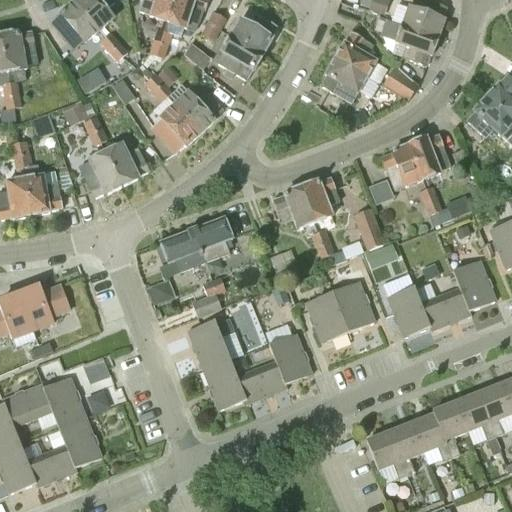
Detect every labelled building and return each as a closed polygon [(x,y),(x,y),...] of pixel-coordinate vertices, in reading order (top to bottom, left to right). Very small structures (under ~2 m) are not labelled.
[(106,41),(110,37),(104,31),(115,21),(107,12),(115,5),(110,0),(77,0),(73,4),(100,34),(106,41)] [(165,35),(175,0),(144,0),(140,15),(149,18),(148,21),(159,25),(153,44),(167,48),(171,37),(165,35)] [(175,0),(165,35),(171,37),(171,36),(177,38),(179,31),(186,34),(187,32),(196,35),(199,26),(207,0),(206,0),(175,0)] [(361,0),(359,7),(368,11),(372,2),(366,0),(361,0)] [(372,0),(372,2),(368,11),(368,12),(383,18),(389,3),(381,0),(372,0)] [(401,27),(438,41),(445,23),(443,22),(447,11),(414,0),(411,9),(408,8),(401,27)] [(84,48),(100,34),(73,4),(59,16),(62,19),(53,26),(69,44),(75,52),(82,45),(84,48)] [(209,24),(220,31),(225,22),(214,16),(209,24)] [(231,37),(264,57),(272,42),(271,42),(277,31),(254,18),(248,29),(239,22),(231,37)] [(213,44),(220,31),(209,24),(202,38),(213,44)] [(432,59),(438,41),(401,27),(394,47),(405,51),(401,60),(427,69),(430,58),(432,59)] [(0,38),(0,40),(7,77),(25,74),(21,48),(32,46),(30,35),(19,36),(19,35),(0,38)] [(124,59),(128,55),(127,54),(111,36),(110,37),(106,41),(124,59)] [(335,62),(366,80),(376,64),(367,59),(373,49),(350,36),(344,46),(335,62)] [(255,75),(264,57),(231,37),(220,56),(221,57),(215,67),(225,73),(223,77),(231,82),(234,77),(246,83),(252,73),(255,75)] [(0,89),(2,89),(9,88),(7,77),(0,40),(0,89)] [(102,44),(100,46),(116,65),(124,59),(106,41),(102,44)] [(163,62),(167,48),(153,44),(149,57),(163,62)] [(202,73),(211,62),(190,46),(183,59),(202,73)] [(357,96),(366,80),(335,62),(325,78),(326,78),(321,88),(343,101),(349,91),(357,96)] [(157,78),(164,86),(167,90),(177,81),(167,69),(157,78)] [(408,105),(418,90),(395,70),(384,89),(408,105)] [(142,78),(135,71),(130,76),(136,83),(142,78)] [(149,82),(167,101),(173,96),(155,77),(149,82)] [(511,123),(511,82),(508,79),(500,87),(498,86),(486,99),(511,123)] [(161,106),(167,101),(149,82),(144,87),(161,106)] [(124,108),(134,101),(122,83),(112,90),(124,108)] [(2,89),(4,101),(19,98),(18,88),(18,87),(17,86),(9,88),(2,89)] [(172,106),(200,136),(214,123),(213,123),(221,116),(203,96),(196,102),(188,93),(172,106)] [(14,112),(22,110),(19,98),(4,101),(6,112),(6,113),(14,112)] [(493,133),(502,141),(511,129),(511,123),(486,99),(473,114),(474,115),(466,123),(486,141),(493,133)] [(88,121),(83,109),(81,103),(61,111),(69,129),(88,121)] [(185,149),(200,136),(172,106),(157,120),(160,123),(152,130),(175,156),(184,148),(185,149)] [(0,112),(0,117),(1,126),(17,127),(14,112),(6,113),(6,112),(0,112)] [(371,123),(364,112),(349,121),(356,132),(371,123)] [(42,130),(51,127),(48,118),(38,122),(42,130)] [(90,123),(101,147),(108,143),(97,120),(90,123)] [(94,150),(101,147),(90,123),(83,127),(94,150)] [(410,146),(423,183),(441,177),(437,166),(446,163),(437,138),(427,142),(426,140),(410,146)] [(26,145),(11,147),(10,148),(12,158),(12,159),(29,157),(26,145)] [(105,154),(122,190),(139,182),(138,180),(148,175),(137,151),(127,156),(122,146),(105,154)] [(394,194),(423,183),(410,146),(407,147),(408,148),(391,154),(391,155),(381,159),(394,194)] [(460,177),(471,173),(463,152),(451,157),(460,177)] [(105,199),(122,190),(105,154),(86,163),(91,173),(82,177),(94,201),(104,197),(105,199)] [(12,222),(31,219),(23,170),(31,169),(29,157),(12,159),(15,172),(17,172),(18,180),(0,183),(0,220),(0,223),(12,221),(12,222)] [(39,178),(37,168),(31,169),(23,170),(31,219),(50,215),(49,213),(60,211),(56,186),(46,188),(44,177),(39,178)] [(72,189),(68,177),(60,179),(62,191),(72,189)] [(301,190),(315,228),(334,220),(330,209),(339,205),(329,180),(319,184),(318,183),(301,190)] [(372,193),(380,211),(398,204),(390,185),(372,193)] [(296,235),(315,228),(301,190),(285,196),(285,197),(273,202),(282,227),(292,223),(296,235)] [(423,207),(437,201),(433,190),(419,195),(423,207)] [(471,213),(465,199),(447,206),(453,221),(471,213)] [(423,207),(428,220),(438,216),(442,215),(437,201),(423,207)] [(367,254),(384,248),(370,212),(354,219),(367,254)] [(442,226),(438,216),(428,220),(431,230),(442,226)] [(191,233),(204,266),(229,256),(225,245),(232,242),(223,221),(191,233)] [(506,273),(511,270),(511,223),(489,233),(506,273)] [(472,240),(467,227),(455,231),(460,244),(472,240)] [(179,276),(204,266),(191,233),(159,245),(168,267),(175,264),(179,276)] [(315,249),(330,244),(325,233),(310,238),(315,249)] [(320,263),(329,259),(334,257),(330,244),(315,249),(320,263)] [(334,257),(329,259),(332,269),(364,257),(359,244),(342,251),(343,254),(334,257)] [(378,252),(365,257),(370,272),(384,267),(378,252)] [(277,281),(289,277),(281,256),(269,260),(277,281)] [(455,293),(466,321),(472,319),(470,314),(496,304),(479,263),(452,274),(459,291),(455,293)] [(439,277),(434,267),(421,273),(425,283),(439,277)] [(220,279),(210,283),(216,299),(226,295),(220,279)] [(221,313),(216,299),(210,283),(201,287),(206,299),(191,305),(198,322),(221,313)] [(152,290),(157,308),(178,302),(172,284),(152,290)] [(332,295),(348,336),(375,325),(359,285),(332,295)] [(289,303),(282,288),(270,293),(277,308),(289,303)] [(40,292),(19,300),(32,333),(52,325),(50,320),(69,313),(60,289),(41,296),(40,292)] [(436,333),(425,305),(421,307),(414,289),(387,300),(403,341),(429,330),(431,335),(436,333)] [(436,333),(466,321),(455,293),(425,305),(436,333)] [(322,346),(348,336),(332,295),(306,306),(322,346)] [(0,311),(0,312),(0,311),(0,338),(9,336),(11,341),(32,333),(19,300),(0,306),(0,311)] [(203,374),(231,363),(215,323),(188,334),(203,374)] [(271,366),(282,394),(288,392),(286,388),(312,377),(296,337),(268,348),(269,350),(272,357),(275,364),(271,366)] [(48,347),(38,351),(41,359),(51,355),(48,347)] [(262,353),(265,360),(272,357),(269,350),(262,353)] [(38,351),(29,355),(32,363),(41,359),(38,351)] [(102,361),(82,369),(88,383),(108,375),(102,361)] [(252,406),(241,378),(237,380),(231,363),(203,374),(219,414),(245,404),(247,408),(252,406)] [(252,406),(282,394),(271,366),(241,378),(252,406)] [(57,433),(86,421),(70,381),(45,391),(43,387),(38,389),(49,417),(51,417),(57,433)] [(511,382),(500,387),(511,417),(511,382)] [(498,423),(511,417),(500,387),(477,396),(495,440),(503,437),(498,423)] [(19,430),(49,417),(38,389),(8,401),(19,430)] [(500,455),(495,440),(477,396),(455,405),(467,435),(481,429),(487,443),(493,458),(500,455)] [(14,432),(19,430),(8,401),(2,403),(4,407),(0,409),(0,455),(20,447),(14,432)] [(453,441),(467,435),(455,405),(433,414),(452,461),(460,458),(453,441)] [(443,465),(452,461),(433,414),(432,414),(434,417),(412,426),(424,456),(437,450),(443,465)] [(62,449),(73,478),(78,475),(77,471),(102,461),(86,421),(57,433),(58,434),(63,448),(64,448),(62,449)] [(409,462),(424,456),(412,426),(390,435),(407,479),(415,476),(409,462)] [(58,434),(48,438),(53,452),(63,448),(58,434)] [(399,482),(407,479),(390,435),(366,444),(378,474),(393,468),(399,482)] [(43,490),(32,461),(27,463),(20,447),(0,455),(0,471),(10,497),(36,487),(38,492),(43,490)] [(43,490),(73,478),(62,449),(32,461),(43,490)] [(124,458),(126,464),(135,460),(133,455),(124,458)] [(462,490),(465,498),(475,495),(472,486),(462,490)] [(455,502),(465,498),(462,490),(452,493),(455,502)] [(439,500),(437,494),(427,497),(430,504),(439,500)] [(493,507),(494,496),(484,496),(484,507),(493,507)] [(404,511),(400,503),(391,506),(393,511),(404,511)]
